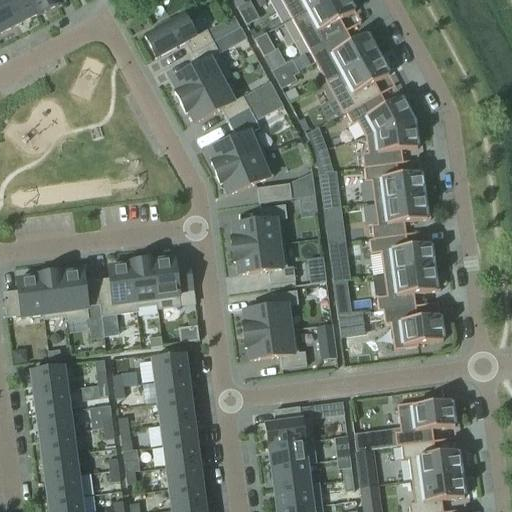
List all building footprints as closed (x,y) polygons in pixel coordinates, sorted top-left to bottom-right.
[(0,0),(0,35),(17,27),(3,0),(0,0)] [(3,0),(17,27),(36,17),(26,0),(3,0)] [(26,0),(36,17),(36,18),(57,8),(52,0),(26,0)] [(278,0),(291,22),(331,0),(278,0)] [(346,2),(344,0),(331,0),(291,22),(308,54),(345,34),(339,23),(353,15),(352,13),(354,12),(348,1),(346,2)] [(145,44),(141,46),(149,60),(153,58),(154,62),(184,46),(190,57),(212,45),(226,38),(239,30),(233,19),(206,34),(197,38),(186,17),(170,26),(168,23),(153,30),(155,34),(143,40),(145,44)] [(232,50),(246,42),(239,30),(226,38),(232,50)] [(345,34),(308,54),(325,85),(377,59),(372,50),(376,48),(369,35),(351,45),(345,34)] [(265,36),(253,43),(262,60),(274,54),(265,36)] [(218,57),(212,45),(190,57),(196,69),(170,83),(176,95),(173,96),(179,107),(221,85),(229,80),(217,58),(218,57)] [(377,59),(325,85),(342,117),(344,115),(379,97),(374,86),(388,79),(377,59)] [(286,66),(270,74),(279,92),(295,83),(286,66)] [(220,112),(226,124),(248,112),(241,99),(241,98),(231,104),(221,85),(179,107),(184,116),(187,115),(193,127),(220,112)] [(285,96),(288,103),(297,99),(293,92),(285,96)] [(252,93),(241,99),(248,112),(260,106),(252,93)] [(379,97),(344,115),(351,128),(356,125),(364,140),(412,124),(399,100),(385,108),(379,97)] [(255,125),(248,112),(226,124),(233,137),(255,125)] [(302,121),(297,124),(302,135),(308,132),(302,121)] [(412,124),(364,140),(366,156),(360,157),(362,171),(395,166),(402,166),(400,153),(415,151),(412,124)] [(235,141),(207,153),(212,165),(210,166),(214,177),(262,157),(252,134),(258,131),(255,125),(233,137),(235,141)] [(272,180),(262,157),(214,177),(219,188),(221,186),(226,198),(272,180)] [(395,166),(362,171),(364,185),(370,184),(373,206),(422,199),(419,176),(397,179),(395,166)] [(328,176),(317,177),(319,191),(330,190),(328,176)] [(254,207),(290,202),(288,187),(252,192),(254,207)] [(422,199),(373,206),(376,227),(370,228),(372,242),(404,238),(403,225),(429,222),(427,208),(423,208),(422,199)] [(229,242),(231,254),(282,247),(279,223),(285,222),(283,208),(258,212),(260,225),(230,229),(232,242),(229,242)] [(341,233),(325,235),(327,248),(343,246),(341,233)] [(404,238),(372,242),(367,243),(369,257),(380,255),(383,277),(431,271),(428,247),(406,250),(404,238)] [(343,246),(327,249),(329,262),(344,260),(343,246)] [(285,271),(282,247),(231,254),(232,265),(235,265),(237,278),(267,274),(269,287),(294,284),(292,270),(285,271)] [(151,265),(150,265),(156,308),(155,308),(155,313),(179,310),(177,298),(192,296),(188,271),(188,265),(173,267),(173,262),(151,265)] [(155,308),(156,308),(150,265),(151,265),(151,264),(128,267),(128,268),(129,268),(134,311),(135,311),(155,308)] [(134,311),(129,268),(128,268),(107,271),(108,282),(95,283),(100,320),(136,315),(135,311),(134,311)] [(431,271),(383,277),(385,299),(375,300),(377,314),(381,314),(414,309),(412,297),(438,294),(436,279),(433,280),(431,271)] [(60,277),(59,277),(64,320),(63,320),(64,325),(87,322),(90,343),(102,341),(100,320),(95,283),(83,285),(81,275),(60,277)] [(63,320),(64,320),(59,277),(60,277),(60,276),(36,279),(36,280),(37,280),(42,318),(41,318),(42,323),(63,320)] [(309,278),(310,287),(324,285),(323,276),(309,278)] [(15,283),(17,294),(2,296),(5,321),(20,319),(20,321),(41,318),(42,318),(37,280),(36,280),(15,283)] [(242,339),(289,332),(286,309),(297,308),(295,294),(270,298),(272,311),(242,315),(244,328),(241,328),(242,339)] [(347,304),(334,306),(336,319),(348,318),(347,304)] [(414,309),(381,314),(383,328),(389,327),(393,353),(416,350),(416,347),(441,344),(440,334),(442,334),(441,321),(438,322),(438,319),(416,322),(414,309)] [(362,326),(360,316),(350,318),(352,328),(362,326)] [(289,332),(242,339),(244,351),(247,351),(248,364),(278,360),(280,373),(305,370),(303,355),(297,356),(293,332),(289,332)] [(160,340),(148,341),(150,351),(161,349),(160,340)] [(318,352),(319,363),(335,361),(334,350),(318,352)] [(24,357),(19,353),(12,354),(13,366),(25,364),(24,357)] [(58,353),(47,355),(48,364),(60,363),(58,353)] [(153,387),(187,383),(184,359),(150,363),(153,387)] [(29,375),(31,397),(66,392),(63,371),(29,375)] [(95,378),(96,389),(106,388),(104,376),(95,378)] [(113,391),(122,389),(120,378),(111,379),(113,391)] [(153,387),(141,389),(144,409),(156,408),(190,404),(187,383),(153,387)] [(107,399),(106,388),(96,389),(98,400),(107,399)] [(113,391),(114,402),(123,401),(122,389),(113,391)] [(66,392),(31,397),(34,418),(69,413),(66,392)] [(190,404),(156,408),(158,428),(193,424),(190,404)] [(424,405),(395,409),(399,435),(393,436),(395,450),(400,449),(432,445),(431,433),(453,430),(452,426),(455,426),(453,414),(451,414),(450,404),(424,407),(424,405)] [(323,421),(343,418),(341,405),(339,406),(321,408),(323,421)] [(267,451),(312,445),(309,422),(300,423),(298,411),(273,414),(274,427),(264,428),(267,451)] [(34,418),(37,439),(71,435),(69,417),(69,413),(34,418)] [(111,431),(110,419),(101,420),(102,432),(111,431)] [(117,422),(118,433),(128,432),(126,421),(117,422)] [(161,451),(196,446),(193,424),(158,428),(161,451)] [(104,443),(113,442),(111,431),(102,432),(104,443)] [(129,444),(128,432),(118,433),(120,445),(129,444)] [(73,443),(71,435),(37,439),(40,461),(74,456),(73,443)] [(267,451),(270,472),(305,468),(315,467),(312,445),(267,451)] [(432,445),(400,449),(401,463),(407,462),(410,484),(459,477),(458,469),(462,468),(460,454),(434,457),(432,445)] [(164,473),(199,468),(196,446),(161,451),(164,473)] [(347,454),(334,455),(335,463),(348,462),(347,454)] [(77,478),(74,456),(40,461),(43,482),(77,478)] [(108,474),(117,473),(116,462),(106,463),(108,474)] [(123,465),(124,476),(133,475),(132,464),(123,465)] [(166,483),(167,494),(201,490),(199,468),(164,473),(166,483)] [(305,468),(270,472),(273,494),(308,489),(308,488),(305,468)] [(342,484),(351,483),(350,471),(341,473),(342,484)] [(117,473),(108,474),(109,486),(119,485),(117,473)] [(135,487),(133,475),(124,476),(126,488),(135,487)] [(77,478),(43,482),(46,504),(80,499),(91,498),(88,477),(77,478)] [(459,478),(410,484),(413,506),(407,507),(407,511),(441,511),(440,504),(462,501),(459,478)] [(357,481),(359,491),(375,489),(374,479),(357,481)] [(351,483),(342,484),(343,495),(353,494),(351,483)] [(308,488),(308,489),(273,494),(275,511),(299,511),(321,509),(318,486),(308,488)] [(169,511),(196,511),(204,511),(201,490),(167,494),(169,511)] [(81,511),(80,499),(46,504),(46,511),(81,511)]
